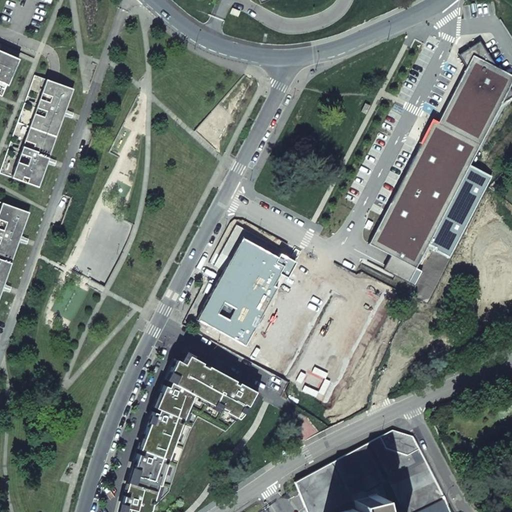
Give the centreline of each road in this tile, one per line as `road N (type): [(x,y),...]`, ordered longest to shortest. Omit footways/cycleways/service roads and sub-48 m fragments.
road 1 (residential): [(128,0),(0,350)]
road 2 (residential): [(83,511),(132,375),(224,195)]
road 3 (residential): [(219,511),(311,451),(511,352)]
road 4 (residential): [(280,59),(344,45),(443,0)]
road 5 (residential): [(224,195),(279,85),(280,59)]
road 6 (residential): [(155,0),(207,42),(280,59)]
road 7 (unclassified): [(224,195),(336,251)]
